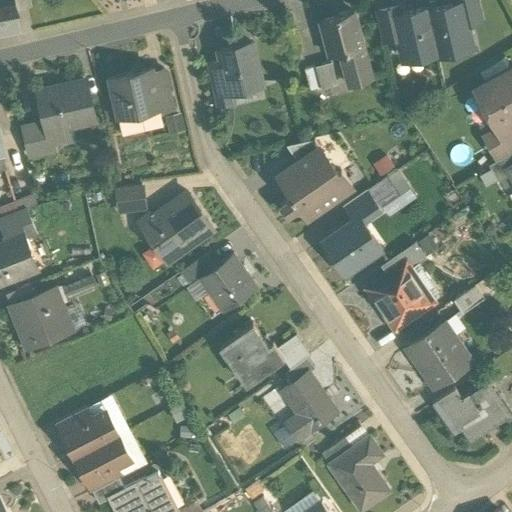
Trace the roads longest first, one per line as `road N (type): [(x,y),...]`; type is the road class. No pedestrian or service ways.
road 1 (residential): [(466,511),(232,192),(175,18)]
road 2 (residential): [(0,59),(175,18)]
road 3 (residential): [(65,511),(0,377)]
